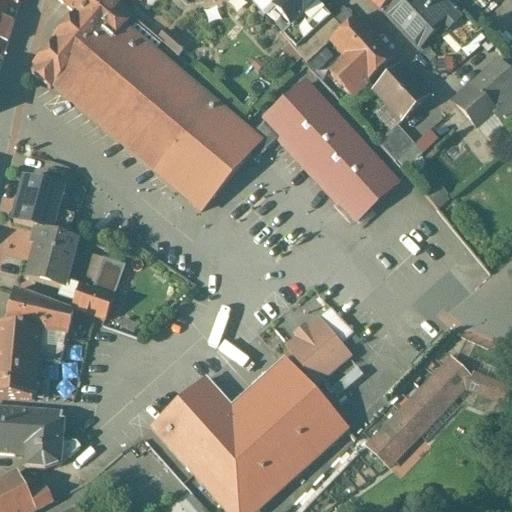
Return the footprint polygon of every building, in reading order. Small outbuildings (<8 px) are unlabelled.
[(0,0),(0,3),(17,10),(19,0),(0,0)] [(55,0),(74,16),(70,21),(69,20),(69,21),(69,22),(53,40),(52,41),(54,43),(34,67),(33,66),(32,68),(37,72),(34,75),(32,73),(30,75),(50,92),(52,88),(98,35),(110,45),(124,29),(132,19),(109,0),(55,0)] [(279,0),(277,2),(279,4),(281,2),(298,20),(299,21),(317,4),(322,0),(279,0)] [(369,0),(379,11),(390,0),(369,0)] [(426,0),(404,0),(386,17),(418,51),(441,30),(445,34),(453,28),(458,22),(454,17),(437,0),(431,0),(429,3),(426,0)] [(17,10),(0,3),(0,60),(2,61),(17,10)] [(317,4),(299,21),(298,20),(294,25),(280,36),(295,53),(332,20),(317,4)] [(479,35),(463,18),(458,22),(453,28),(468,45),(479,35)] [(394,60),(357,19),(343,32),(329,44),(330,45),(346,62),(330,77),(351,99),(367,85),(394,60)] [(332,20),(295,53),(306,66),(330,45),(329,44),(343,32),(332,20)] [(98,35),(52,88),(60,95),(61,96),(64,98),(64,99),(65,100),(65,99),(84,115),(83,115),(84,116),(85,116),(104,133),(105,134),(118,144),(118,145),(119,146),(119,145),(134,158),(135,159),(153,174),(154,175),(202,216),(262,146),(124,29),(110,45),(98,35)] [(185,49),(166,32),(159,41),(178,57),(185,49)] [(511,76),(499,62),(457,100),(456,106),(467,119),(483,104),(500,123),(511,112),(511,76)] [(400,67),(372,93),(402,125),(429,99),(400,67)] [(397,185),(306,86),(264,125),(354,224),(397,185)] [(511,112),(500,123),(507,131),(511,127),(511,112)] [(414,147),(397,127),(378,145),(395,165),(397,164),(414,147)] [(414,147),(397,164),(405,172),(422,156),(414,147)] [(62,191),(25,181),(13,225),(35,231),(50,235),(56,214),(62,191)] [(73,218),(56,214),(50,235),(67,240),(73,218)] [(50,235),(35,231),(31,249),(37,250),(28,283),(62,292),(75,242),(67,240),(50,235)] [(103,261),(92,293),(69,285),(63,301),(74,304),(71,312),(105,324),(113,301),(124,269),(103,261)] [(73,315),(14,293),(5,330),(67,339),(73,315)] [(347,360),(318,325),(288,351),(318,385),(347,360)] [(5,330),(0,329),(0,400),(34,403),(38,363),(60,368),(67,339),(5,330)] [(451,361),(397,417),(415,434),(449,400),(452,403),(465,390),(506,407),(511,393),(475,377),(473,382),(451,361)] [(204,379),(147,431),(221,511),(253,511),(344,430),(282,363),(232,410),(204,379)] [(42,416),(0,412),(0,456),(24,459),(26,459),(25,472),(30,472),(44,474),(58,469),(66,464),(80,452),(76,446),(60,445),(62,417),(42,415),(42,416)] [(410,436),(394,420),(366,449),(382,465),(410,436)] [(114,426),(106,432),(114,445),(122,439),(114,426)] [(80,452),(66,464),(58,469),(44,474),(30,472),(34,479),(40,476),(46,489),(54,504),(87,487),(122,456),(114,445),(106,432),(80,452)] [(17,475),(0,483),(0,511),(38,511),(54,504),(46,489),(28,499),(22,487),(23,486),(17,475)] [(178,501),(186,511),(206,511),(191,491),(178,501)]
